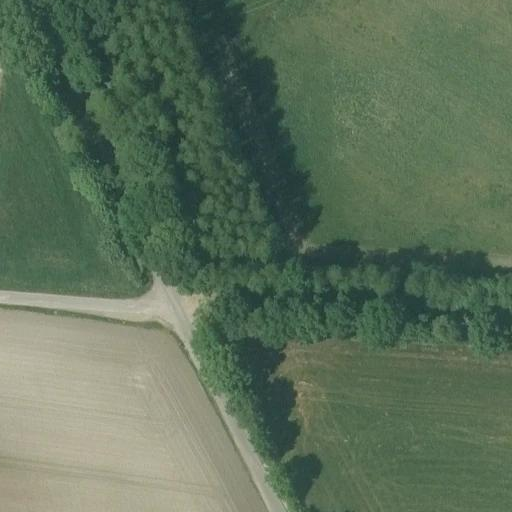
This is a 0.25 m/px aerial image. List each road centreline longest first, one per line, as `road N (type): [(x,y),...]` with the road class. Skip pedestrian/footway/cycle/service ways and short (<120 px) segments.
road 1 (unclassified): [(42,0),(186,314)]
road 2 (track): [(186,314),(511,331)]
road 3 (unclassified): [(284,511),(186,314)]
road 4 (unclassified): [(186,314),(0,285)]
